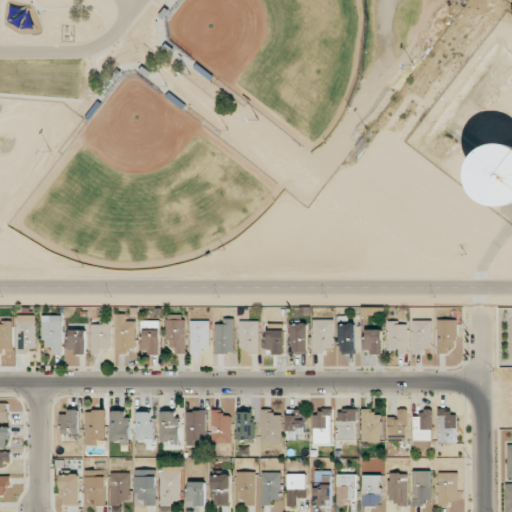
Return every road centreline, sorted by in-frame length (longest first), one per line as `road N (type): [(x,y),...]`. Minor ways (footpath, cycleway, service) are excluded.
road 1 (residential): [(0,381),(482,387)]
road 2 (residential): [(481,302),(484,511)]
road 3 (residential): [(35,511),(36,383)]
